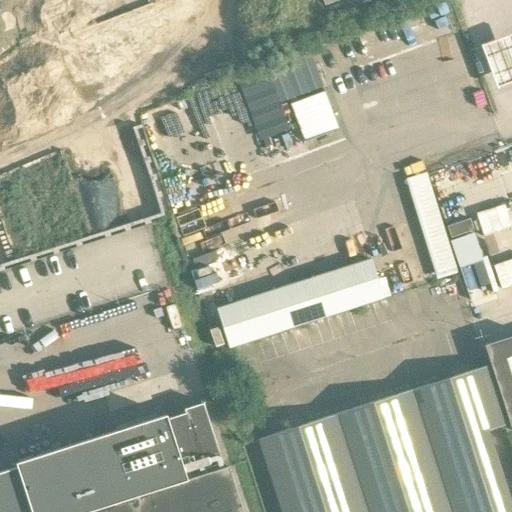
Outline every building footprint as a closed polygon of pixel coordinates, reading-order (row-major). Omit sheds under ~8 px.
[(511,29),(481,41),(496,82),(511,76),(511,29)] [(324,92),(290,105),(304,143),(338,130),(324,92)] [(489,172),(435,191),(456,266),(511,246),(489,172)] [(293,284),(306,324),(383,299),(370,259),(293,284)] [(511,337),(484,346),(511,431),(511,430),(511,337)] [(511,511),(511,506),(488,431),(506,425),(487,366),(258,440),(280,511),(511,511)] [(0,472),(0,511),(241,511),(227,468),(224,469),(202,404),(184,409),(185,413),(167,419),(166,415),(15,463),(16,467),(0,472)]
